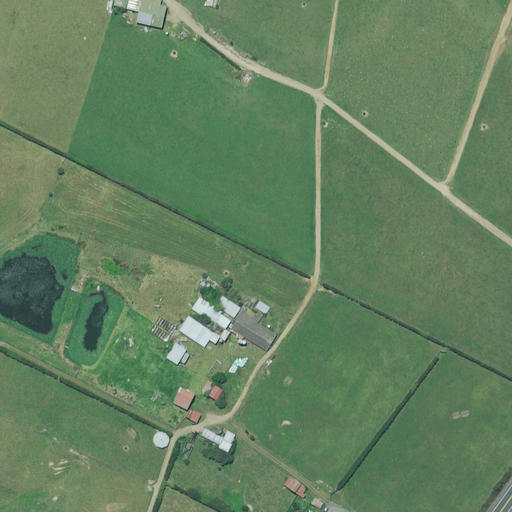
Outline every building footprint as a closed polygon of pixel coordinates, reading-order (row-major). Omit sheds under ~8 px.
[(115,0),(115,6),(127,9),(139,11),(137,24),(164,29),(169,8),(160,6),(161,0),(115,0)] [(226,53),(205,36),(201,41),(222,58),(226,53)] [(243,66),(229,55),(225,59),(239,71),(243,66)] [(241,309),(223,296),(217,306),(235,318),(241,309)] [(223,312),(200,297),(193,309),(215,324),(223,312)] [(271,308),(260,301),(256,308),(267,314),(271,308)] [(262,318),(245,307),(231,330),(238,334),(237,337),(243,341),(245,337),(267,351),(277,335),(258,324),(262,318)] [(215,326),(211,331),(221,337),(220,338),(225,341),(231,332),(227,329),(233,319),(224,313),(215,326)] [(221,337),(211,331),(189,317),(180,331),(205,348),(210,340),(216,344),(220,338),(221,337)] [(187,350),(176,343),(167,358),(178,365),(187,350)] [(223,390),(209,382),(202,393),(216,402),(223,390)] [(195,395),(181,388),(174,403),(188,410),(195,395)] [(202,415),(190,409),(186,417),(197,423),(202,415)] [(225,439),(206,429),(202,436),(220,445),(219,448),(229,453),(233,444),(232,443),(236,435),(228,431),(225,439)] [(169,443),(170,441),(169,438),(168,436),(167,434),(164,433),(162,432),(159,432),(157,433),(155,435),(154,437),(153,440),(154,443),(155,445),(156,447),(159,448),(161,449),(164,448),(166,447),(168,445),(169,443)] [(290,477),(284,485),(289,488),(296,493),(304,499),(307,489),(290,477)] [(324,504),(315,499),(312,504),(321,509),(324,504)]
